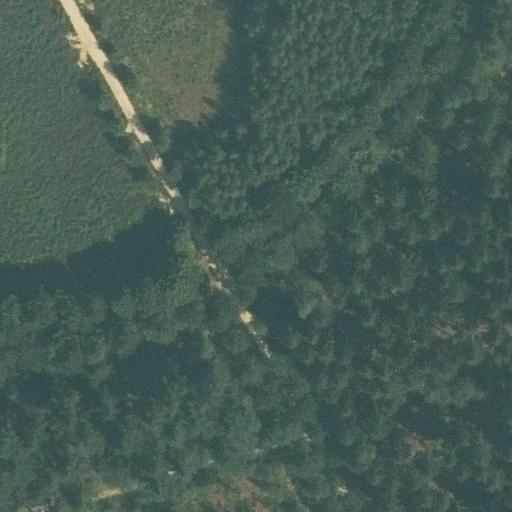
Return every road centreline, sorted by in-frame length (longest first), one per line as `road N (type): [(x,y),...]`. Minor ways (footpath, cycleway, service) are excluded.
road 1 (track): [(0,327),(97,307),(224,264),(365,138),(417,63),(444,0)]
road 2 (track): [(313,423),(76,0)]
road 3 (track): [(313,423),(0,506)]
